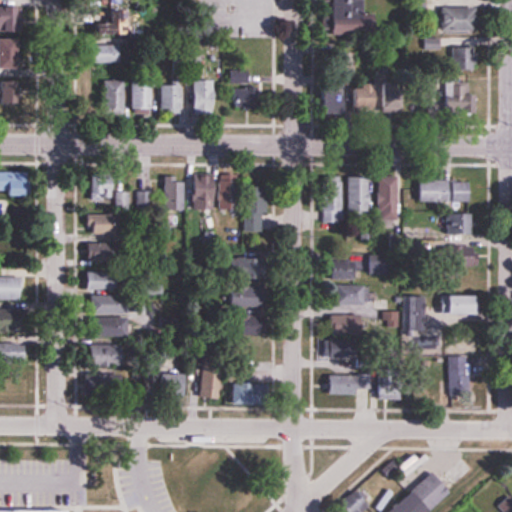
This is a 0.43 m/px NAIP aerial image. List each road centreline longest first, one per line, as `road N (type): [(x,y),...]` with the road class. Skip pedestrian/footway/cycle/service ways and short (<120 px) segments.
road 1 (residential): [(511,431),(0,424)]
road 2 (tertiary): [(511,146),(0,143)]
road 3 (residential): [(507,431),(508,0)]
road 4 (residential): [(291,428),(292,0)]
road 5 (residential): [(57,425),(56,0)]
road 6 (residential): [(294,511),(384,430)]
